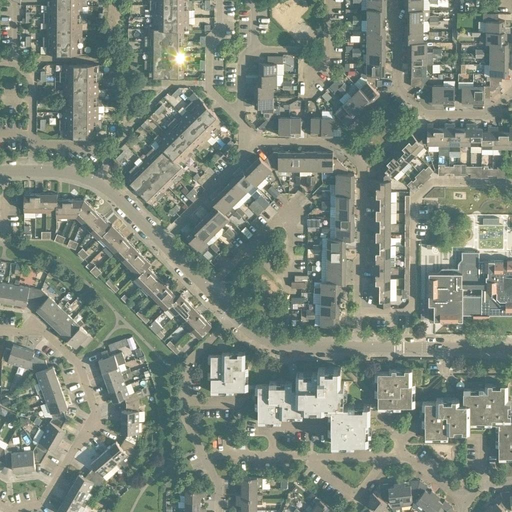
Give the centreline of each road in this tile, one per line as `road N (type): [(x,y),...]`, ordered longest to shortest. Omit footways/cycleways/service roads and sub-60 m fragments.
road 1 (residential): [(359,312),(413,306),(413,201),(435,181),(511,182)]
road 2 (residential): [(359,312),(362,168),(340,144),(255,141)]
road 3 (residential): [(25,511),(40,506),(80,455),(94,423),(79,379),(49,343),(0,332)]
road 4 (residential): [(511,93),(490,116),(419,113),(395,85),(397,0)]
road 5 (residential): [(200,459),(184,424),(181,383),(233,320)]
road 6 (unclassified): [(511,351),(359,348)]
road 7 (residential): [(253,49),(298,51),(319,71),(329,0)]
road 8 (residential): [(158,246),(255,141)]
road 9 (residential): [(239,123),(209,90),(218,0)]
road 10 (unclassified): [(359,348),(277,347),(233,320)]
